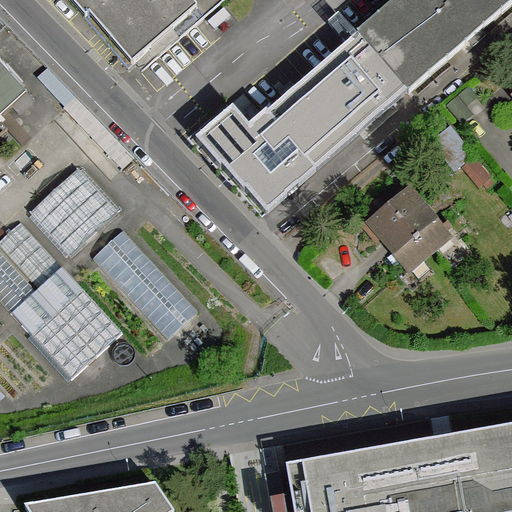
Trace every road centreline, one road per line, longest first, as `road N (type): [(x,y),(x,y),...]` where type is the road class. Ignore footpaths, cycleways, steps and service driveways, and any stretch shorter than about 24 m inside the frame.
road 1 (unclassified): [(385,391),(18,0)]
road 2 (tertiary): [(0,472),(385,391)]
road 3 (tertiary): [(385,391),(511,370)]
